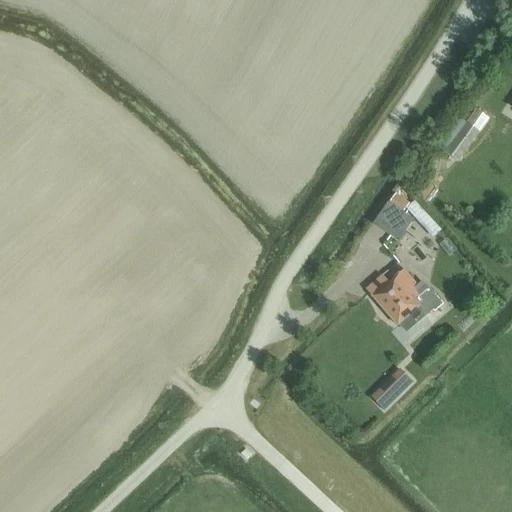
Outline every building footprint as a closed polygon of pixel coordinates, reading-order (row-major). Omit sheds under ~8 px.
[(478,132),(487,118),(477,111),(468,124),(467,124),(445,153),(457,162),(479,133),(478,132)] [(440,160),(412,195),(427,206),(454,171),(440,160)] [(389,203),(402,213),(409,204),(395,194),(389,203)] [(422,226),(429,219),(414,202),(408,210),(422,226)] [(422,291),(404,271),(393,280),(390,276),(384,280),(381,277),(366,290),(373,297),(372,297),(397,327),(399,325),(406,332),(440,302),(428,289),(425,288),(422,291)] [(383,412),(411,383),(398,370),(370,398),(383,412)]
